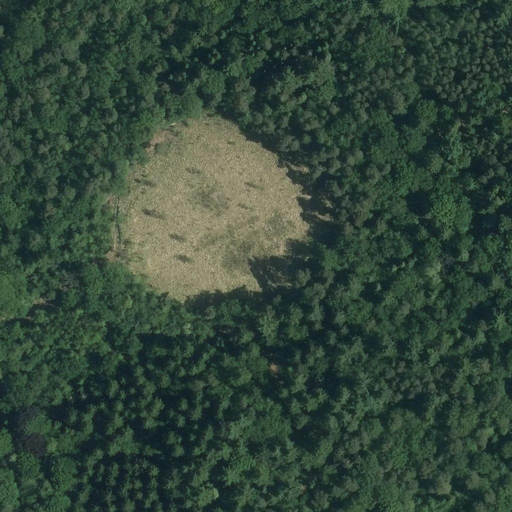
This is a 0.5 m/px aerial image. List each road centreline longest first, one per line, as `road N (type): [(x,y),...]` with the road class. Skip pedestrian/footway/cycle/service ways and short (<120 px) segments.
road 1 (track): [(511,400),(321,500)]
road 2 (track): [(377,0),(457,181)]
road 3 (track): [(457,181),(511,306)]
road 4 (track): [(0,116),(59,0)]
